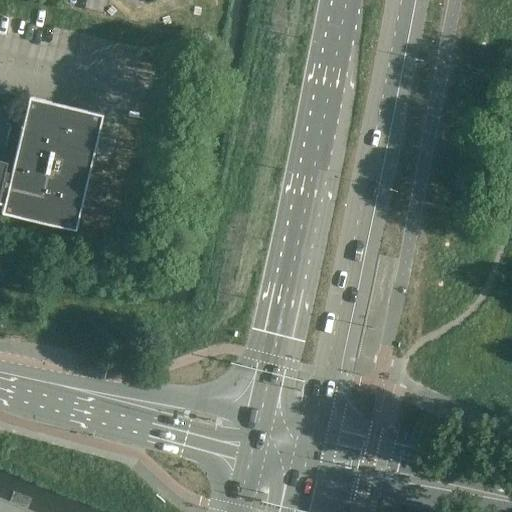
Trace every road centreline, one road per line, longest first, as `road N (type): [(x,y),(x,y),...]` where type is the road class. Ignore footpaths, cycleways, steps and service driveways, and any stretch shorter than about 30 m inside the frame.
road 1 (secondary): [(312,456),(402,0)]
road 2 (secondary): [(340,0),(256,442)]
road 3 (secondary): [(46,390),(83,419),(187,454),(245,489)]
road 4 (unclassified): [(256,442),(46,390)]
road 5 (tertiary): [(511,499),(312,456)]
